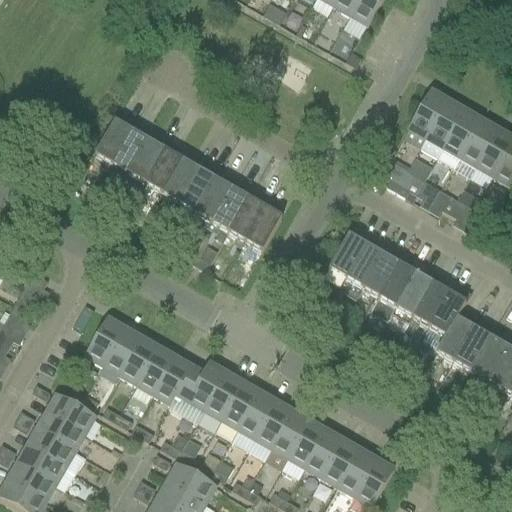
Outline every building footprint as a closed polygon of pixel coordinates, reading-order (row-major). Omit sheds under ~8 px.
[(331,15),(339,0),(317,0),(314,6),(331,15)] [(348,25),(362,0),(339,0),(331,15),(348,25)] [(365,35),(385,0),(362,0),(348,25),(365,35)] [(343,71),(353,77),(359,66),(349,60),(343,71)] [(423,147),(445,111),(427,101),(406,137),(423,147)] [(440,157),(461,120),(445,111),(423,147),(440,157)] [(457,167),(478,130),(461,120),(440,157),(457,167)] [(109,175),(135,129),(123,122),(117,133),(112,129),(91,165),(109,175)] [(125,184),(146,149),(141,146),(147,136),(135,129),(109,175),(125,184)] [(473,176),(495,139),(478,130),(457,167),(452,175),(469,184),(473,176)] [(490,186),(511,149),(495,139),(473,176),(490,186)] [(142,194),(168,148),(156,142),(151,152),(146,149),(125,184),(121,192),(138,201),(142,194)] [(159,203),(179,168),(174,165),(180,155),(168,148),(142,194),(159,203)] [(511,188),(511,149),(490,186),(508,196),(511,188)] [(175,213),(201,168),(190,161),(184,171),(179,168),(159,203),(175,213)] [(413,204),(428,177),(431,172),(414,163),(393,200),(403,206),(406,200),(413,204)] [(192,223),(212,187),(207,184),(213,174),(201,168),(175,213),(192,223)] [(405,179),(388,169),(379,184),(387,189),(383,195),(393,200),(405,179)] [(209,232),(235,187),(223,180),(217,190),(212,187),(192,223),(209,232)] [(225,242),(246,207),(241,204),(247,194),(235,187),(209,232),(225,242)] [(429,193),(422,189),(413,204),(421,208),(429,193)] [(242,251),(268,206),(256,199),(250,209),(246,207),(225,242),(242,251)] [(447,223),(455,208),(447,204),(439,218),(447,223)] [(259,261),(280,226),(274,223),(280,213),(268,206),(242,251),(259,261)] [(454,227),(462,212),(455,208),(447,223),(454,227)] [(489,227),(480,222),(472,237),(481,242),(489,227)] [(212,276),(226,244),(208,235),(194,267),(212,276)] [(342,288),(368,243),(356,237),(351,247),(345,243),(319,288),(336,298),(342,288)] [(358,298),(379,263),(374,260),(380,250),(368,243),(342,288),(358,298)] [(375,308),(402,263),(390,256),(384,266),(379,263),(358,298),(375,308)] [(392,317),(412,282),(407,279),(413,269),(402,263),(375,308),(392,317)] [(408,327),(435,282),(423,275),(417,285),(412,282),(392,317),(408,327)] [(31,280),(31,281),(26,288),(41,297),(46,289),(31,280)] [(425,336),(446,301),(441,299),(446,288),(435,282),(408,327),(425,336)] [(442,346),(460,316),(460,317),(469,301),(457,294),(451,304),(446,301),(425,336),(420,345),(436,354),(441,345),(442,346)] [(16,307),(12,315),(27,323),(31,316),(16,307)] [(27,323),(12,315),(8,322),(22,330),(27,323)] [(449,371),(470,336),(465,333),(471,323),(460,317),(460,316),(442,346),(441,345),(432,361),(449,371)] [(100,375),(121,339),(104,329),(83,365),(100,375)] [(466,381),(493,336),(481,329),(475,339),(470,336),(449,371),(466,381)] [(483,390),(504,356),(499,353),(505,343),(493,336),(466,381),(461,389),(478,399),(483,390)] [(117,385),(138,348),(121,339),(100,375),(117,385)] [(0,341),(0,352),(7,356),(12,349),(0,341)] [(133,394),(154,358),(138,348),(117,385),(133,394)] [(500,400),(511,378),(511,352),(508,358),(504,356),(483,390),(478,399),(494,409),(500,400)] [(150,404),(171,367),(154,358),(133,394),(150,404)] [(173,403),(188,377),(180,373),(171,367),(150,404),(159,409),(167,414),(173,403)] [(202,420),(223,383),(222,383),(205,373),(199,384),(188,377),(173,403),(184,410),(202,420)] [(511,406),(511,378),(500,400),(511,406)] [(223,383),(202,420),(218,429),(239,393),(223,383)] [(29,401),(44,409),(48,401),(34,393),(29,401)] [(235,439),(256,402),(239,393),(218,429),(235,439)] [(78,413),(83,404),(70,397),(65,405),(78,413)] [(251,449),(273,412),(256,402),(235,439),(251,449)] [(91,420),(96,412),(83,404),(78,413),(91,420)] [(82,443),(92,427),(92,426),(55,405),(45,422),(82,443)] [(268,458),(289,422),(273,412),(251,449),(268,458)] [(112,432),(116,423),(104,416),(99,424),(112,432)] [(19,419),(15,426),(28,434),(32,427),(19,419)] [(82,443),(45,422),(35,438),(72,460),(82,443)] [(285,468),(306,431),(289,422),(268,458),(285,468)] [(129,431),(116,423),(112,432),(124,439),(129,431)] [(28,434),(15,426),(10,434),(24,442),(28,434)] [(302,478),(323,441),(306,431),(285,468),(302,478)] [(133,433),(128,441),(146,451),(151,443),(133,433)] [(35,438),(26,455),(62,477),(72,460),(35,438)] [(318,487),(339,451),(323,441),(302,478),(318,487)] [(176,443),(169,454),(179,459),(185,449),(176,443)] [(198,456),(185,449),(179,459),(192,467),(198,456)] [(157,458),(174,468),(179,459),(169,454),(162,450),(157,458)] [(335,497),(356,460),(339,451),(318,487),(335,497)] [(0,452),(0,462),(9,468),(13,460),(0,452)] [(26,455),(16,472),(53,493),(62,477),(26,455)] [(192,467),(179,459),(174,468),(187,475),(192,467)] [(351,506),(373,470),(356,460),(335,497),(351,506)] [(206,461),(200,471),(212,478),(218,468),(206,461)] [(9,468),(0,462),(0,472),(4,475),(9,468)] [(150,470),(163,478),(168,470),(154,463),(150,470)] [(371,511),(390,480),(373,470),(351,506),(361,511),(371,511)] [(207,487),(212,478),(200,471),(195,480),(207,487)] [(53,493),(16,472),(6,489),(43,510),(53,493)] [(175,474),(165,491),(201,511),(202,511),(212,496),(175,474)] [(212,478),(207,487),(219,494),(224,485),(212,478)] [(139,488),(135,496),(149,504),(153,496),(139,488)] [(41,511),(43,510),(6,489),(0,499),(0,507),(8,511),(41,511)] [(228,499),(241,506),(245,497),(233,490),(228,499)] [(201,511),(165,491),(156,508),(162,511),(201,511)] [(149,504),(135,496),(131,504),(144,511),(149,504)] [(258,505),(245,497),(241,506),(251,511),(254,511),(258,506),(258,505)] [(269,511),(281,511),(283,509),(271,502),(266,510),(269,511)]
